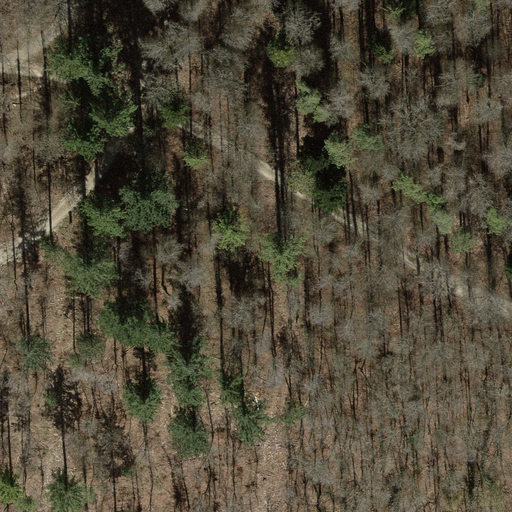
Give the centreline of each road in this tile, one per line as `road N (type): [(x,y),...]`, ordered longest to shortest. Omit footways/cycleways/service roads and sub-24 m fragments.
road 1 (track): [(511,303),(471,288),(148,102)]
road 2 (track): [(148,102),(138,12),(2,70)]
road 3 (track): [(0,256),(72,207),(148,102)]
road 4 (track): [(148,102),(2,70)]
